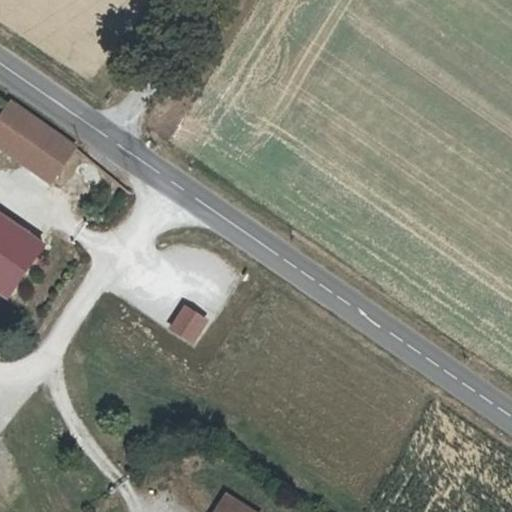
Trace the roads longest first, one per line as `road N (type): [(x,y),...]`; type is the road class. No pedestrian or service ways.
road 1 (tertiary): [(129,155),(511,418)]
road 2 (unclassified): [(226,0),(129,155)]
road 3 (tertiary): [(0,65),(129,155)]
